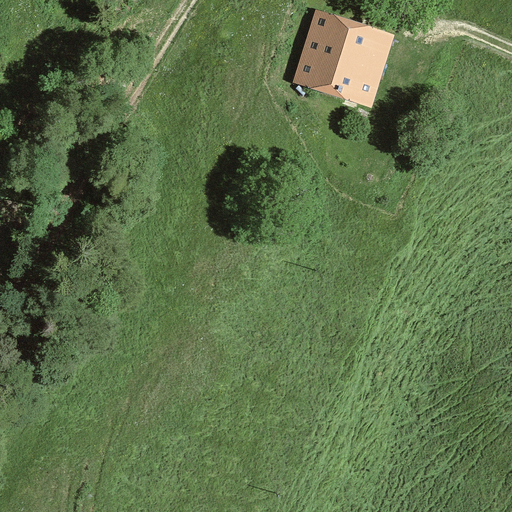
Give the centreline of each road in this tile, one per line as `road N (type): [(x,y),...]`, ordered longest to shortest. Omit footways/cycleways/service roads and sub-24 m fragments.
road 1 (track): [(191,0),(0,318)]
road 2 (track): [(511,50),(462,28),(434,30),(408,57),(387,121)]
